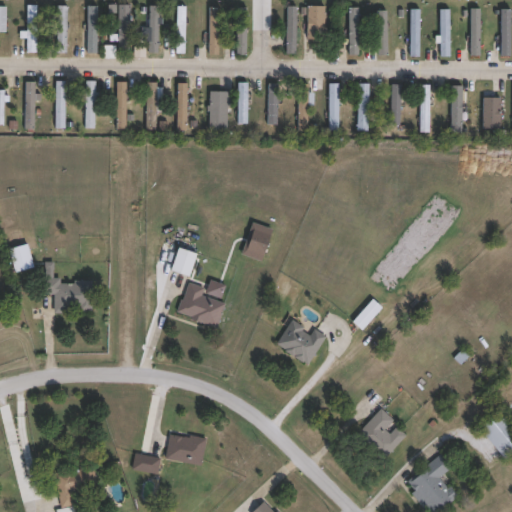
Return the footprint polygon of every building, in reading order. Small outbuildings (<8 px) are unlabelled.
[(35,55),(24,54),(24,7),(35,7),(35,55)] [(127,55),(114,55),(115,7),(127,7),(127,55)] [(158,8),(155,55),(145,54),(147,7),(158,8)] [(299,7),(298,54),(287,54),(289,7),(299,7)] [(66,8),(64,55),(55,55),(57,8),(66,8)] [(95,55),(83,55),(83,8),(95,8),(95,55)] [(183,8),(182,54),(173,54),(174,8),(183,8)] [(250,8),(249,55),(238,55),(239,8),(250,8)] [(324,41),(304,41),(304,8),(324,8),(324,41)] [(220,55),(207,55),(207,9),(220,9),(220,55)] [(365,57),(346,58),(345,9),(364,9),(365,57)] [(419,57),(407,57),(408,9),(419,9),(419,57)] [(482,56),(472,56),(472,9),(483,9),(482,56)] [(449,59),(437,59),(437,10),(448,10),(449,59)] [(511,57),(499,57),(499,11),(510,10),(511,57)] [(389,60),(377,61),(374,15),(387,15),(389,60)] [(70,81),(69,128),(59,127),(60,80),(70,81)] [(98,82),(96,130),(86,130),(88,81),(98,82)] [(36,82),(35,129),(25,128),(26,82),(36,82)] [(160,83),(158,130),(148,130),(149,83),(160,83)] [(129,130),(118,130),(117,84),(128,84),(129,130)] [(245,127),(233,127),(233,84),(246,85),(245,127)] [(187,132),(176,132),(177,85),(187,85),(187,132)] [(279,85),(278,128),(266,127),(267,85),(279,85)] [(308,130),(297,130),(297,85),(308,86),(308,130)] [(339,132),(324,132),(324,85),(340,85),(339,132)] [(401,86),(399,128),(388,128),(390,86),(401,86)] [(429,135),(417,135),(416,87),(428,86),(429,135)] [(461,134),(448,134),(449,86),(461,86),(461,134)] [(368,133),(357,133),(356,87),(368,87),(368,133)] [(224,131),(210,131),(210,94),(224,94),(224,131)] [(499,131),(480,131),(481,99),(499,99),(499,131)] [(34,262),(16,266),(11,244),(28,238),(34,262)] [(199,256),(192,278),(171,271),(178,249),(199,256)] [(61,275),(61,282),(75,282),(75,279),(93,279),(93,310),(55,310),(55,292),(44,292),(44,260),(54,260),(54,275),(61,275)] [(227,304),(218,328),(196,320),(193,319),(178,313),(190,284),(205,289),(203,295),(227,304)] [(377,300),(358,322),(348,314),(368,292),(377,300)] [(381,307),(371,299),(351,321),(360,330),(381,307)] [(300,330),(308,335),(312,329),(323,336),(306,364),(285,351),(274,344),(290,318),(302,326),(300,330)] [(381,423),(386,427),(393,420),(402,430),(378,454),(353,427),(377,403),(389,413),(381,423)] [(511,422),(511,442),(501,451),(476,423),(497,405),(511,422)] [(171,430),(190,432),(191,431),(207,434),(201,459),(167,453),(171,430)] [(160,455),(157,469),(133,463),(136,448),(160,455)] [(455,489),(431,510),(404,475),(438,448),(448,460),(438,471),(455,489)] [(78,511),(56,511),(55,505),(62,503),(54,467),(92,459),(96,482),(78,486),(80,498),(76,499),(78,511)] [(280,511),(254,511),(251,508),(266,496),(280,511)]
